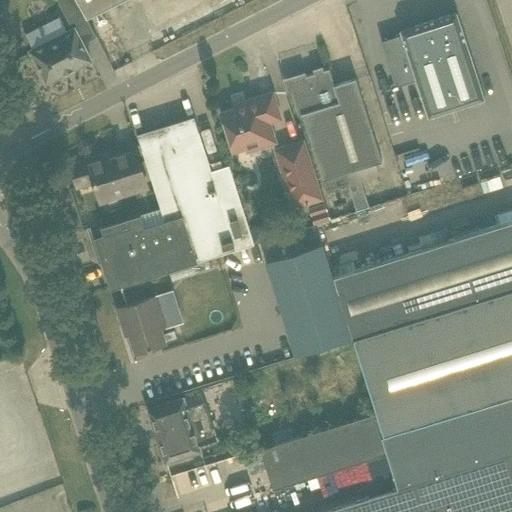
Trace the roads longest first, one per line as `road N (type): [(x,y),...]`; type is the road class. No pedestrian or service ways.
road 1 (unclassified): [(305,0),(4,153)]
road 2 (unclassified): [(114,511),(41,285),(0,224)]
